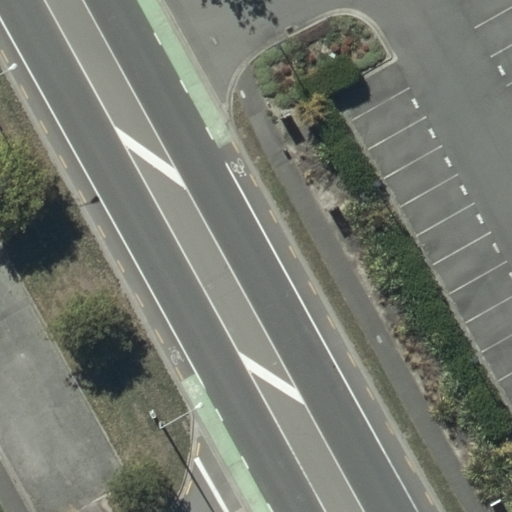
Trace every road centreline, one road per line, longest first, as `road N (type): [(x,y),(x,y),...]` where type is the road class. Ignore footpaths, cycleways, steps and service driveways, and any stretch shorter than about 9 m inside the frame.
road 1 (trunk): [(54,0),(277,392)]
road 2 (residential): [(81,496),(0,350)]
road 3 (residential): [(206,511),(277,392)]
road 4 (trunk): [(277,392),(344,511)]
